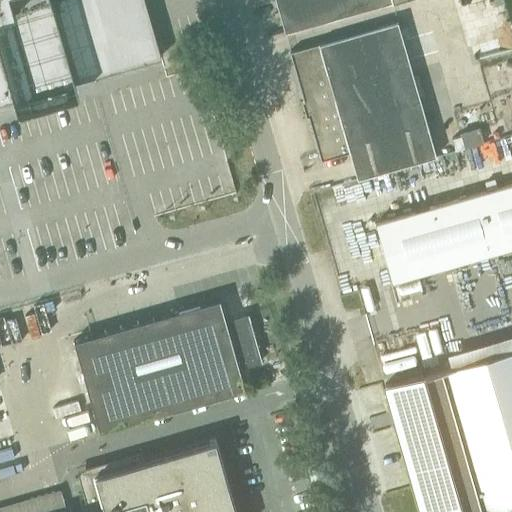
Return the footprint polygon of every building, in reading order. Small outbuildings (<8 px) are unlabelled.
[(0,0),(0,103),(13,100),(16,110),(77,93),(74,83),(160,58),(143,0),(47,0),(45,1),(44,0),(0,0)] [(274,0),(284,34),(401,0),(274,0)] [(348,152),(356,179),(435,157),(416,89),(402,41),(397,22),(290,52),(299,85),(300,89),(320,159),(348,152)] [(511,183),(374,223),(391,282),(511,247),(511,183)] [(260,361),(247,314),(224,320),(218,299),(72,341),(98,430),(243,389),(237,367),(260,361)] [(392,412),(401,442),(420,511),(485,511),(511,504),(511,351),(422,377),(421,375),(421,374),(384,385),(392,412)] [(89,511),(234,511),(214,441),(143,461),(80,479),(89,511)]
